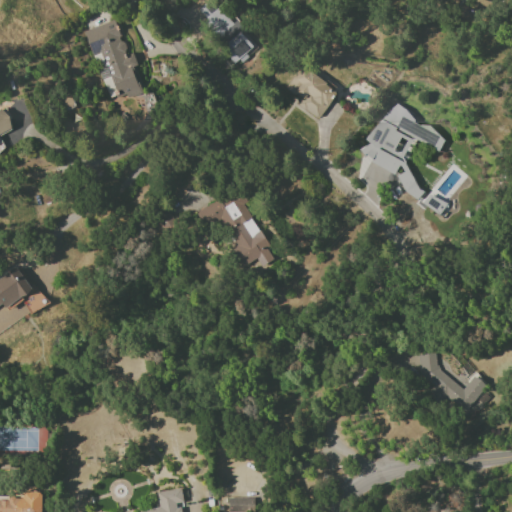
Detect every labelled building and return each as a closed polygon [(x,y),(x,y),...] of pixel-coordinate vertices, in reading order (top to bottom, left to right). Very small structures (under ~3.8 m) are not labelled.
[(257,46),(210,0),(207,0),(193,15),(241,62),(257,46)] [(83,31),(92,56),(100,53),(106,69),(99,71),(109,99),(125,94),(127,98),(141,93),(132,67),(137,65),(132,53),(127,55),(114,20),(83,31)] [(318,119),(337,90),(301,66),(287,89),(301,98),(296,105),(318,119)] [(444,218),(441,212),(446,204),(423,189),(420,184),(422,180),(417,169),(410,164),(407,157),(418,140),(437,152),(445,140),(415,120),(413,115),(392,102),(366,141),(368,145),(356,150),(369,158),(371,162),(393,176),(400,165),(403,173),(396,176),(404,192),(444,218)] [(0,110),(0,151),(4,149),(0,139),(0,134),(13,129),(4,109),(0,110)] [(242,267),(256,259),(261,267),(274,259),(236,189),(197,211),(206,227),(221,219),(236,246),(232,248),(242,267)] [(465,412),(485,385),(473,375),(463,389),(435,368),(434,352),(417,354),(419,375),(433,386),(427,394),(441,404),(446,398),(465,412)] [(228,511),(254,511),(253,497),(228,498),(228,511)]
